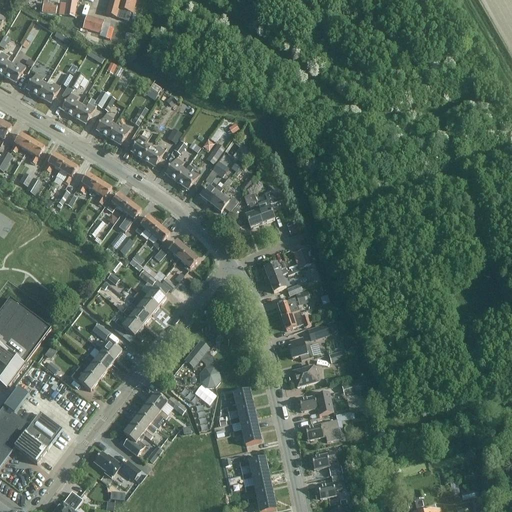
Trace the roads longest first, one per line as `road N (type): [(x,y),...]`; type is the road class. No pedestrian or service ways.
road 1 (residential): [(32,511),(183,317),(232,270)]
road 2 (tertiary): [(232,270),(175,207),(0,100)]
road 3 (tertiary): [(302,511),(259,333),(232,270)]
